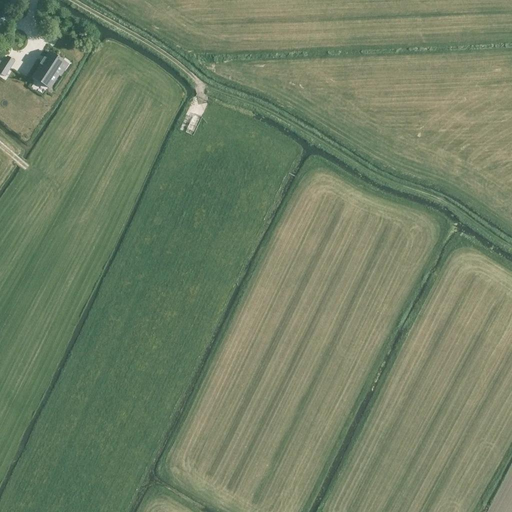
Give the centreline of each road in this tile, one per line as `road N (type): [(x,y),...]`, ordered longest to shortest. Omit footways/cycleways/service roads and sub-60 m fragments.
road 1 (track): [(511,244),(447,202),(385,181),(273,114),(199,83)]
road 2 (track): [(199,83),(71,0)]
